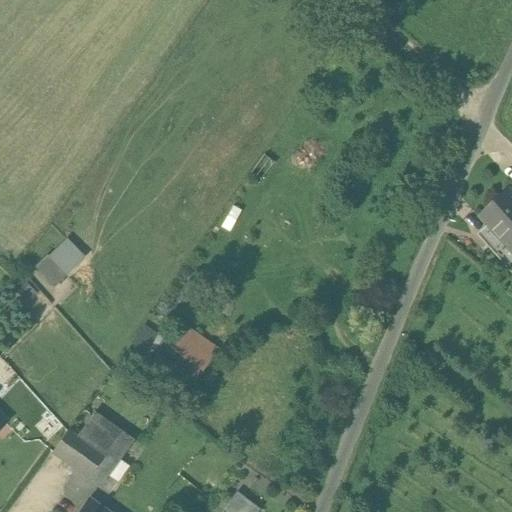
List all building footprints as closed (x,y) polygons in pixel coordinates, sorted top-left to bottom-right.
[(511,191),(509,189),(479,216),(488,227),(496,235),(511,252),(511,191)] [(496,235),(488,227),(479,235),(487,243),(496,235)] [(511,252),(496,235),(487,243),(511,270),(511,252)] [(67,238),(48,256),(67,276),(85,258),(67,238)] [(67,276),(48,256),(37,267),(55,287),(67,276)] [(26,284),(10,298),(20,309),(36,295),(26,284)] [(185,323),(163,352),(192,375),(215,346),(185,323)] [(131,440),(94,414),(77,438),(103,456),(89,477),(100,485),(107,475),(118,460),(131,440)] [(77,438),(67,431),(52,452),(88,478),(89,477),(103,456),(77,438)] [(118,460),(107,475),(117,482),(128,467),(118,460)] [(223,511),(250,511),(255,506),(231,490),(219,509),(223,511)] [(103,511),(87,500),(78,511),(103,511)]
